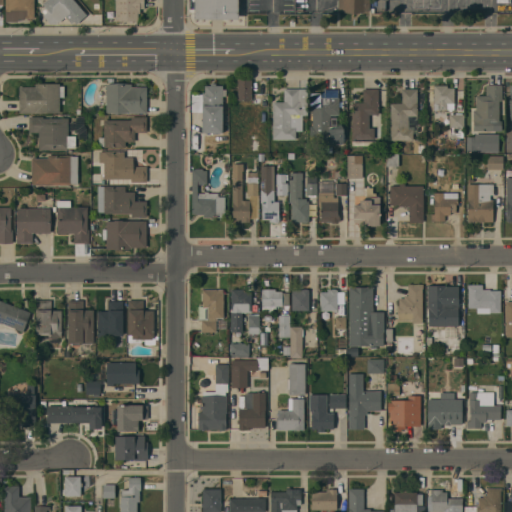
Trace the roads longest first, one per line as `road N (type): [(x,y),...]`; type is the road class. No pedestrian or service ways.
road 1 (residential): [(175,0),(179,511)]
road 2 (residential): [(511,255),(178,256)]
road 3 (residential): [(511,460),(180,461)]
road 4 (tertiary): [(511,54),(237,53)]
road 5 (residential): [(179,274),(0,274)]
